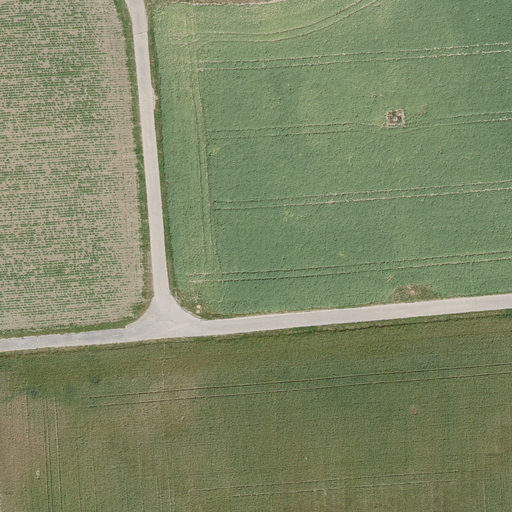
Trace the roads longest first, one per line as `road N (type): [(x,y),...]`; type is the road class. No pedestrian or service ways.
road 1 (residential): [(511,309),(167,338)]
road 2 (residential): [(135,0),(167,338)]
road 3 (residential): [(167,338),(7,352)]
